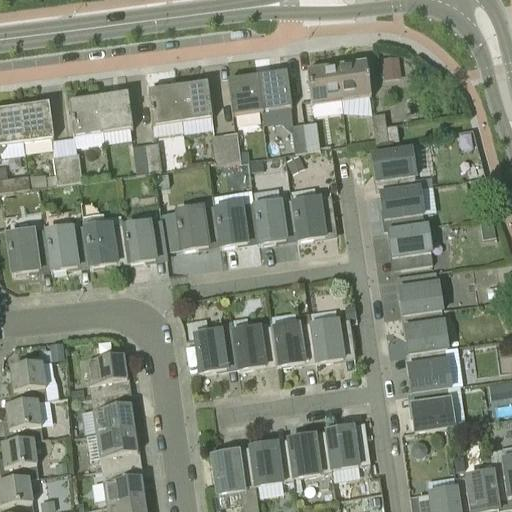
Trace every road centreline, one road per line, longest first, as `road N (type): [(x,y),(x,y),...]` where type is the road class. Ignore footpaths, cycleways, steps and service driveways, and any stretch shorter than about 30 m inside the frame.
road 1 (residential): [(182,511),(160,357),(144,324),(113,314),(0,324)]
road 2 (residential): [(0,79),(259,46),(284,37),(292,4)]
road 3 (tertiary): [(0,40),(292,4)]
road 4 (residential): [(214,419),(374,395)]
road 5 (residential): [(198,293),(358,272)]
road 6 (tertiary): [(292,4),(446,11)]
road 7 (tertiary): [(446,11),(478,45),(511,141)]
road 8 (residential): [(374,395),(358,272)]
